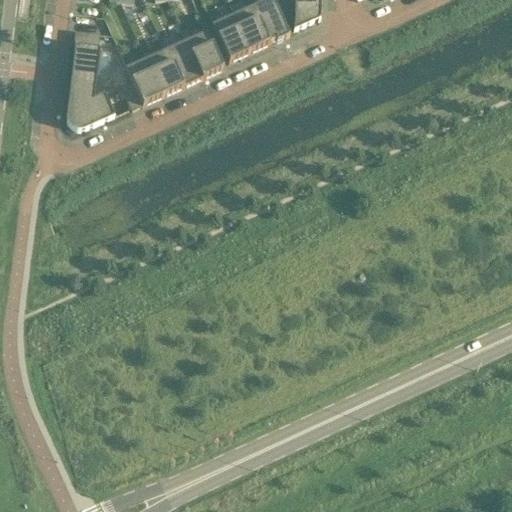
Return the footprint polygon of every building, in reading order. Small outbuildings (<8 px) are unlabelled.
[(133,0),(130,0),(120,0),(120,7),(132,8),(133,0)] [(293,0),(293,36),(312,27),(319,24),(319,0),(293,0)] [(267,47),(268,46),(275,43),(276,45),(288,40),(272,2),(251,11),(267,47)] [(269,48),(268,46),(267,47),(251,11),(231,20),(248,58),(269,48)] [(228,67),(248,58),(231,20),(211,29),(228,67)] [(74,49),(68,96),(93,99),(95,79),(107,81),(110,57),(99,55),(99,53),(97,52),(99,39),(74,36),(72,49),(74,49)] [(185,45),(202,83),(222,74),(205,36),(185,45)] [(182,92),(202,83),(185,45),(165,54),(182,92)] [(162,101),(182,92),(165,54),(145,63),(162,101)] [(142,110),(162,101),(145,63),(125,72),(131,86),(142,110)] [(119,91),(130,115),(142,110),(131,86),(119,91)] [(68,96),(65,121),(65,123),(65,124),(65,125),(66,126),(66,127),(67,129),(69,131),(70,133),(72,134),(73,135),(76,135),(78,135),(80,135),(83,135),(113,121),(103,98),(92,103),(93,99),(68,96)]
